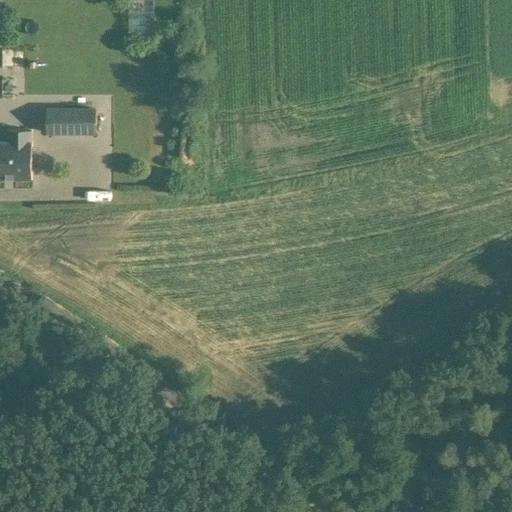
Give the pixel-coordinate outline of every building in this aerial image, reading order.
[(63,109),(48,110),(47,132),(63,131),(63,109)] [(80,110),(63,109),(63,131),(79,132),(80,110)] [(96,110),(80,110),(79,132),(95,132),(96,110)] [(31,131),(8,131),(8,142),(31,142),(31,131)] [(8,142),(0,142),(0,178),(31,179),(32,142),(31,142),(8,142)]
